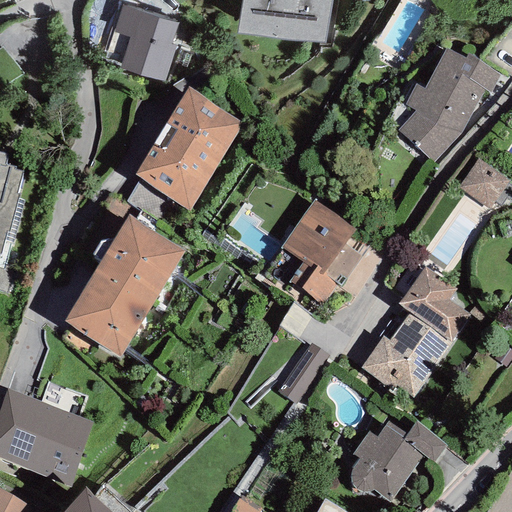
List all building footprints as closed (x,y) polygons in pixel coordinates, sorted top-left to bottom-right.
[(331,0),(242,0),(238,33),(325,43),(331,0)] [(178,22),(122,5),(104,60),(120,65),(119,69),(165,83),(176,47),(171,45),(178,22)] [(466,58),(445,49),(425,89),(416,85),(404,105),(415,111),(398,131),(432,163),(461,132),(484,90),(489,94),(500,76),(468,54),(466,58)] [(244,124),(188,87),(134,175),(189,210),(244,124)] [(0,291),(8,294),(15,269),(4,266),(10,243),(4,241),(7,231),(9,232),(19,194),(16,194),(21,171),(14,169),(15,167),(6,164),(8,154),(0,151),(0,291)] [(507,181),(479,160),(458,188),(487,209),(507,181)] [(355,229),(313,200),(280,247),(302,262),(288,282),(320,304),(335,283),(339,286),(361,256),(344,244),(355,229)] [(185,251),(129,216),(62,321),(119,356),(185,251)] [(456,288),(424,267),(397,304),(411,311),(389,341),(382,336),(360,368),(383,386),(392,384),(412,398),(470,315),(448,300),(456,288)] [(328,336),(305,322),(274,373),(297,387),(328,336)] [(93,422),(7,390),(0,409),(0,459),(70,485),(93,422)] [(406,434),(387,421),(376,437),(368,431),(351,454),(359,459),(357,461),(354,464),(351,468),(349,474),(350,480),(351,486),(354,489),(358,492),(362,492),(367,492),(371,491),(372,491),(389,503),(424,455),(403,439),(406,434)] [(416,421),(406,434),(403,439),(424,455),(434,463),(446,446),(416,421)] [(112,511),(84,487),(63,511),(112,511)] [(37,511),(39,510),(0,489),(0,511),(37,511)] [(258,511),(238,500),(231,511),(258,511)] [(345,511),(324,500),(316,511),(345,511)]
